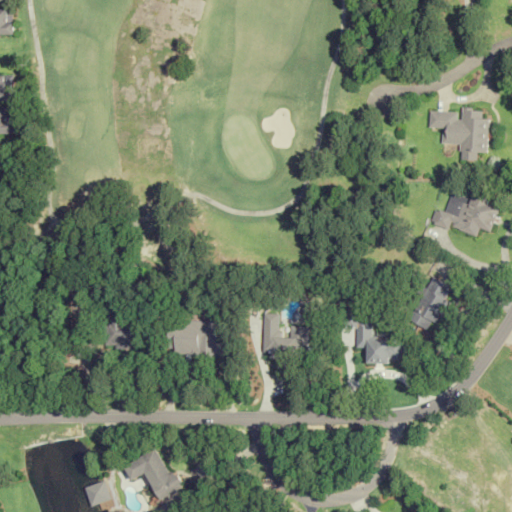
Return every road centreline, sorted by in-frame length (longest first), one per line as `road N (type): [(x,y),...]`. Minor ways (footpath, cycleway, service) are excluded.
road 1 (residential): [(0,416),(406,411),(460,385),(511,312)]
road 2 (residential): [(261,415),(266,457),(282,483),(309,498),(340,499),(368,485),(386,461),(391,414)]
road 3 (residential): [(511,42),(431,81),(386,91)]
